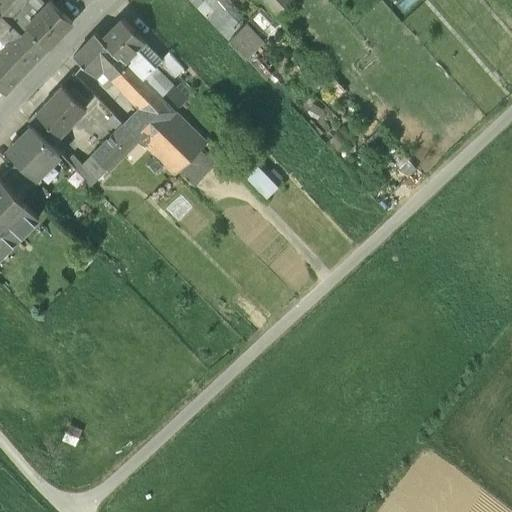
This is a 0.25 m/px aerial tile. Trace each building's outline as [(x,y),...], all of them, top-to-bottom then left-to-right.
[(27,25),(16,15),(30,0),(0,0),(0,12),(13,25),(23,34),(29,27),(27,25)] [(226,15),(212,0),(189,0),(215,27),(226,15)] [(262,0),(276,15),(291,0),(262,0)] [(73,23),(50,2),(27,25),(29,27),(50,47),(73,23)] [(0,37),(13,25),(0,12),(0,37)] [(240,30),(226,15),(215,27),(229,41),(240,30)] [(144,41),(122,19),(102,39),(102,40),(115,52),(116,51),(118,53),(119,52),(126,59),(133,51),(144,41)] [(240,30),(229,41),(246,59),(263,43),(246,24),(240,30)] [(0,55),(0,88),(5,93),(50,47),(29,27),(23,34),(10,46),(7,48),(0,55)] [(115,52),(102,40),(102,39),(96,34),(74,56),(105,84),(113,77),(129,61),(126,59),(119,52),(118,53),(116,51),(115,52)] [(162,59),(144,41),(133,51),(151,70),(162,59)] [(151,70),(144,77),(159,92),(162,96),(173,86),(170,83),(187,66),(172,50),(162,59),(151,70)] [(151,70),(133,51),(126,59),(129,61),(144,77),(151,70)] [(144,77),(129,61),(113,77),(143,107),(159,92),(144,77)] [(74,90),(70,94),(62,85),(37,112),(61,136),(86,109),(83,106),(87,102),(74,90)] [(143,107),(124,125),(137,138),(175,176),(179,172),(203,148),(208,143),(162,96),(159,92),(143,107)] [(61,136),(37,112),(28,121),(32,126),(51,145),(61,136)] [(124,125),(94,157),(107,169),(137,138),(124,125)] [(51,145),(32,126),(9,149),(19,160),(37,178),(38,177),(60,154),(51,145)] [(217,162),(203,148),(179,172),(193,186),(217,162)] [(94,157),(78,173),(91,186),(107,169),(94,157)] [(37,178),(19,160),(11,169),(33,191),(42,182),(38,177),(37,178)] [(256,162),(243,175),(267,199),(280,186),(256,162)] [(33,191),(11,169),(1,178),(23,201),(33,191)] [(1,178),(0,179),(0,255),(39,217),(23,201),(1,178)]
